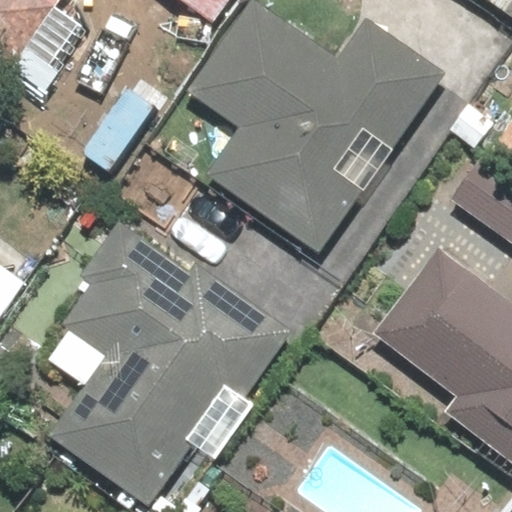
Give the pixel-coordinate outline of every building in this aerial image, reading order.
[(40,0),(0,0),(0,77),(15,88),(63,18),(40,1),(40,0)] [(235,0),(171,0),(216,29),(235,0)] [(257,12),(196,96),(247,133),(214,178),(321,256),(446,83),(367,26),(336,69),(257,12)] [(511,117),(480,159),(511,183),(511,117)] [(241,423),(291,337),(116,234),(85,285),(97,292),(48,376),(89,400),(57,454),(155,511),(159,511),(219,410),(241,423)] [(511,311),(437,258),(378,341),(460,400),(447,417),(511,463),(511,311)] [(0,326),(27,286),(0,267),(0,326)]
